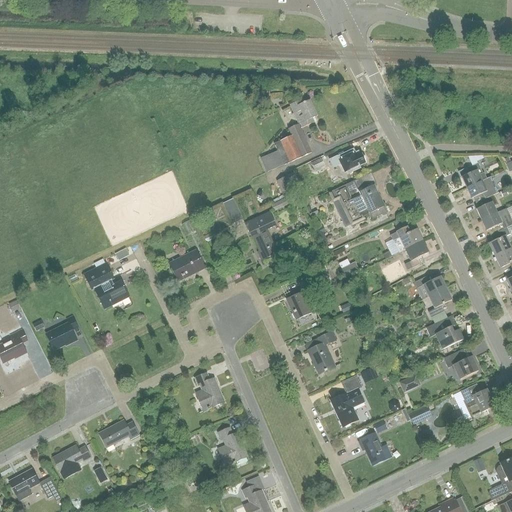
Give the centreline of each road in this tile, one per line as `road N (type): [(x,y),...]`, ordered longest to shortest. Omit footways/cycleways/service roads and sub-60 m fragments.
road 1 (unclassified): [(351,507),(255,286),(177,314)]
road 2 (tertiary): [(511,371),(408,161)]
road 3 (unclassified): [(297,511),(233,356),(223,351),(201,363)]
road 4 (unclassified): [(511,35),(445,26),(385,5),(331,5)]
road 5 (unclassified): [(511,428),(351,507)]
road 6 (tertiary): [(408,161),(331,5)]
road 7 (residential): [(124,402),(93,360),(0,406)]
road 8 (residential): [(331,5),(189,0)]
road 9 (unclassified): [(0,464),(124,402)]
